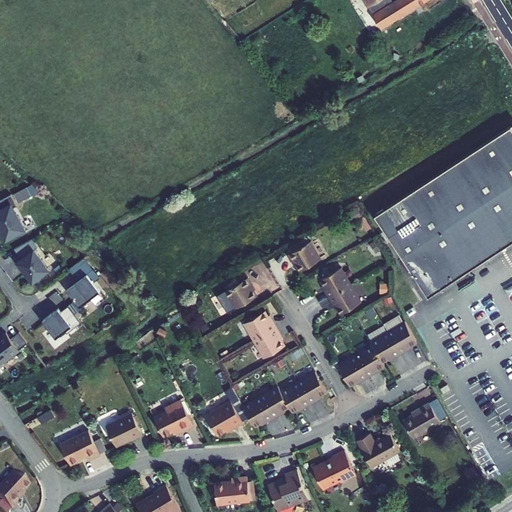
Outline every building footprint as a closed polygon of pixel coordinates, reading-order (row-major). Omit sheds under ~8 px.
[(395,0),(374,14),(368,5),(360,10),(373,33),(425,0),(395,0)] [(374,215),(427,297),(456,278),(457,278),(459,281),(470,274),(467,270),(468,270),(511,241),(511,129),(510,126),(374,215)] [(16,204),(10,193),(0,198),(0,228),(5,238),(23,228),(12,207),(16,204)] [(30,238),(12,248),(19,258),(15,261),(30,280),(46,268),(31,248),(35,245),(30,238)] [(307,243),(285,255),(290,264),(291,263),(297,273),(317,261),(307,243)] [(82,268),(62,284),(75,301),(95,285),(82,268)] [(321,290),(326,299),(348,286),(338,269),(317,281),(323,290),(321,290)] [(468,270),(467,270),(470,274),(459,281),(457,278),(456,278),(462,288),(474,279),(468,270)] [(247,278),(225,290),(235,308),(255,297),(250,288),(252,287),(247,278)] [(358,303),(348,286),(326,299),(331,307),(333,306),(338,315),(358,303)] [(57,307),(41,319),(55,336),(63,329),(65,332),(79,321),(66,304),(59,310),(57,307)] [(263,312),(243,324),(253,341),(275,328),(269,319),(268,320),(263,312)] [(451,333),(454,338),(464,332),(461,327),(451,333)] [(275,328),(253,341),(263,358),(283,346),(278,337),(280,336),(275,328)] [(412,356),(421,350),(410,329),(392,339),(404,362),(413,357),(412,356)] [(5,331),(0,334),(0,363),(19,349),(18,348),(26,342),(18,331),(9,337),(5,331)] [(392,339),(374,349),(376,353),(386,370),(395,365),(395,367),(404,362),(392,339)] [(376,353),(360,362),(372,383),(380,379),(378,378),(388,373),(386,370),(376,353)] [(360,362),(342,371),(353,392),(362,387),(363,389),(372,383),(360,362)] [(322,402),(331,398),(319,378),(303,387),(314,409),(323,405),(322,402)] [(440,389),(443,394),(449,391),(446,386),(440,389)] [(314,409),(303,387),(285,397),(292,411),(295,417),(305,412),(306,414),(314,409)] [(285,397),(281,391),(263,401),(276,423),(285,418),(284,416),(292,411),(285,397)] [(231,399),(206,414),(218,434),(226,430),(231,427),(232,429),(244,422),(231,399)] [(180,400),(164,407),(166,411),(153,417),(163,436),(173,431),(178,428),(179,431),(179,432),(193,425),(180,400)] [(263,401),(245,411),(257,431),(267,425),(268,427),(276,423),(263,401)] [(413,416),(403,421),(413,438),(440,422),(429,403),(423,407),(424,409),(413,416)] [(411,413),(413,416),(424,409),(423,407),(411,413)] [(129,440),(130,441),(142,435),(131,413),(105,425),(116,447),(129,440)] [(70,465),(80,460),(79,458),(85,455),(87,460),(100,454),(99,453),(93,441),(88,430),(59,443),(70,465)] [(370,433),(357,441),(372,467),(399,451),(389,433),(379,439),(375,442),(373,440),(370,433)] [(93,441),(99,453),(106,450),(100,438),(93,441)] [(319,464),(315,466),(312,467),(322,487),(340,479),(343,480),(356,474),(344,450),(331,456),(333,460),(325,463),(323,462),(321,464),(319,464)] [(314,464),(315,466),(319,464),(321,464),(323,462),(325,463),(333,460),(331,456),(314,464)] [(308,497),(297,468),(285,472),(286,475),(287,479),(280,481),(280,479),(268,484),(276,505),(294,498),(295,501),(308,497)] [(16,503),(16,502),(13,500),(21,492),(28,485),(14,471),(0,486),(0,499),(10,509),(16,503)] [(268,482),(268,484),(280,479),(280,481),(287,479),(286,475),(268,482)] [(231,481),(226,481),(236,502),(249,501),(247,476),(231,478),(231,481)] [(214,483),(216,504),(236,502),(226,481),(214,483)] [(153,492),(153,493),(155,495),(149,499),(147,497),(141,500),(142,503),(137,506),(140,511),(176,511),(180,510),(165,485),(153,492)] [(16,502),(24,494),(21,492),(13,500),(16,502)] [(116,511),(109,503),(101,510),(103,511),(102,511),(116,511)]
